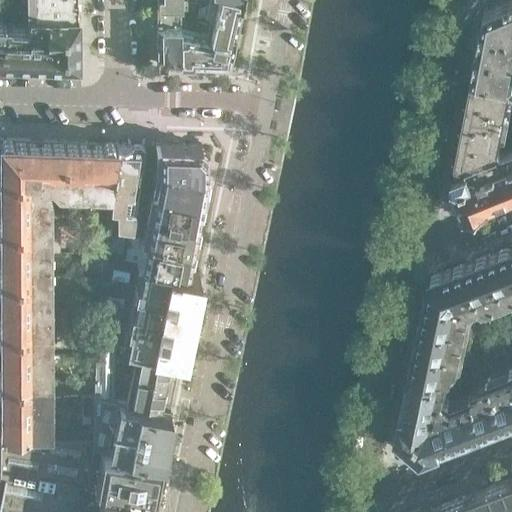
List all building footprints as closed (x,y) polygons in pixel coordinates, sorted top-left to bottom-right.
[(76,10),(75,0),(26,0),(27,11),(76,10)] [(233,42),(242,0),(207,0),(204,12),(214,15),(209,37),(233,42)] [(511,0),(502,0),(496,3),(510,38),(511,38),(511,37),(511,0)] [(180,63),(181,31),(182,25),(168,25),(168,1),(156,1),(156,62),(180,63)] [(510,38),(496,3),(484,8),(476,49),(511,56),(511,55),(511,54),(511,43),(510,43),(511,38),(510,38)] [(76,36),(76,10),(27,11),(27,22),(27,32),(40,32),(40,36),(76,36)] [(27,58),(27,32),(27,22),(2,22),(2,58),(27,58)] [(229,59),(233,42),(209,37),(181,31),(180,63),(223,64),(229,59)] [(76,60),(76,36),(40,36),(40,32),(27,32),(27,58),(76,60)] [(511,66),(511,55),(511,56),(476,49),(471,74),(509,81),(511,66)] [(506,130),(511,99),(511,81),(509,81),(471,74),(455,153),(458,160),(454,162),(454,166),(502,146),(499,139),(501,129),(506,130)] [(0,173),(36,174),(37,139),(0,137),(0,173)] [(64,182),(65,139),(37,139),(36,174),(41,177),(41,180),(51,180),(52,182),(64,182)] [(89,186),(90,140),(65,139),(64,182),(65,185),(89,186)] [(111,186),(114,141),(90,140),(89,186),(111,186)] [(131,222),(140,162),(143,142),(114,141),(111,186),(110,203),(116,204),(115,220),(131,222)] [(464,207),(511,188),(511,141),(502,146),(454,166),(453,166),(451,175),(464,207)] [(206,174),(206,149),(200,143),(159,142),(158,166),(206,174)] [(201,197),(206,174),(158,166),(154,189),(201,197)] [(40,191),(41,180),(41,177),(36,174),(0,173),(0,199),(45,200),(45,195),(43,191),(40,191)] [(196,221),(201,197),(154,189),(149,212),(196,221)] [(0,225),(45,225),(45,200),(0,199),(0,225)] [(192,244),(196,221),(149,212),(145,235),(192,244)] [(101,222),(101,214),(89,214),(89,223),(101,223),(101,222)] [(117,255),(117,223),(115,222),(101,222),(101,223),(101,232),(100,241),(100,249),(100,252),(117,255)] [(101,232),(101,223),(89,223),(89,232),(101,232)] [(0,250),(45,251),(45,225),(0,225),(0,250)] [(100,241),(101,232),(89,232),(89,240),(100,241)] [(187,269),(192,244),(145,235),(140,260),(187,269)] [(100,249),(100,241),(89,240),(89,249),(100,249)] [(511,291),(511,245),(511,244),(489,253),(504,294),(511,291)] [(99,259),(100,252),(100,249),(89,249),(89,258),(99,259)] [(0,276),(45,277),(45,251),(0,250),(0,276)] [(182,353),(199,271),(187,269),(140,260),(117,255),(100,252),(99,259),(98,292),(98,301),(97,311),(96,339),(114,341),(140,346),(171,351),(182,353)] [(504,294),(489,253),(466,261),(480,299),(483,301),(483,302),(504,294)] [(480,299),(466,261),(431,275),(427,292),(465,300),(470,303),(480,299)] [(0,300),(46,301),(45,277),(0,276),(0,300)] [(98,301),(98,292),(88,292),(88,301),(98,301)] [(465,325),(470,303),(465,300),(427,292),(422,316),(465,325)] [(0,327),(46,328),(46,301),(0,300),(0,327)] [(97,311),(98,301),(88,301),(88,310),(97,311)] [(460,349),(465,325),(422,316),(417,340),(460,349)] [(496,327),(493,319),(485,322),(488,330),(496,327)] [(511,335),(508,326),(498,330),(499,334),(501,339),(511,335)] [(0,352),(46,353),(46,328),(0,327),(0,352)] [(499,334),(498,330),(496,327),(488,330),(491,338),(499,334)] [(502,342),(501,339),(499,334),(491,338),(494,345),(502,342)] [(160,457),(170,409),(160,408),(130,402),(114,399),(114,341),(96,339),(96,344),(96,353),(95,362),(94,394),(94,403),(93,412),(93,429),(92,447),(160,457)] [(457,361),(460,349),(417,340),(412,364),(447,371),(452,369),(453,363),(457,361)] [(505,350),(502,342),(494,345),(497,353),(505,350)] [(96,353),(96,344),(86,344),(86,353),(96,353)] [(166,380),(171,351),(140,346),(135,374),(166,380)] [(0,378),(46,378),(46,353),(0,352),(0,378)] [(95,362),(96,353),(86,353),(86,362),(95,362)] [(437,408),(446,397),(441,392),(442,392),(446,371),(447,371),(412,364),(397,433),(408,442),(422,426),(423,427),(429,420),(428,419),(431,415),(429,414),(436,406),(437,408)] [(511,415),(511,368),(489,377),(497,396),(498,395),(506,418),(511,415)] [(160,408),(166,380),(135,374),(130,402),(160,408)] [(506,418),(498,395),(497,396),(489,377),(480,380),(479,385),(473,388),(471,393),(485,426),(506,418)] [(0,403),(46,404),(46,378),(0,378),(0,403)] [(485,426),(471,393),(452,400),(452,401),(446,397),(437,408),(436,406),(429,414),(431,415),(428,419),(429,420),(423,427),(422,426),(408,442),(419,451),(485,426)] [(94,403),(94,394),(84,394),(84,403),(94,403)] [(46,430),(46,404),(0,403),(0,418),(0,430),(46,430)] [(93,412),(94,403),(84,403),(84,412),(93,412)] [(148,511),(153,495),(151,495),(85,482),(92,447),(93,429),(46,430),(0,430),(0,475),(0,511),(148,511)] [(151,495),(160,457),(92,447),(85,482),(151,495)] [(511,511),(511,475),(415,511),(511,511)]
